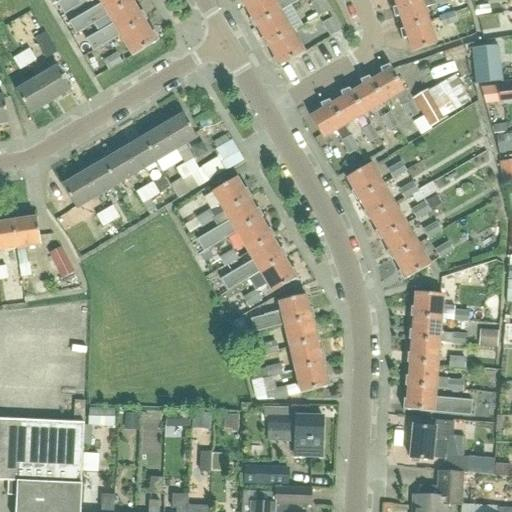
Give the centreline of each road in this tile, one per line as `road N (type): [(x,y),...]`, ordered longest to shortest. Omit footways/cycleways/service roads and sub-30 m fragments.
road 1 (residential): [(352,511),(359,323),(343,245),(268,111)]
road 2 (residential): [(0,164),(26,160),(224,47)]
road 3 (residential): [(268,111),(352,65),(371,34),(360,0)]
